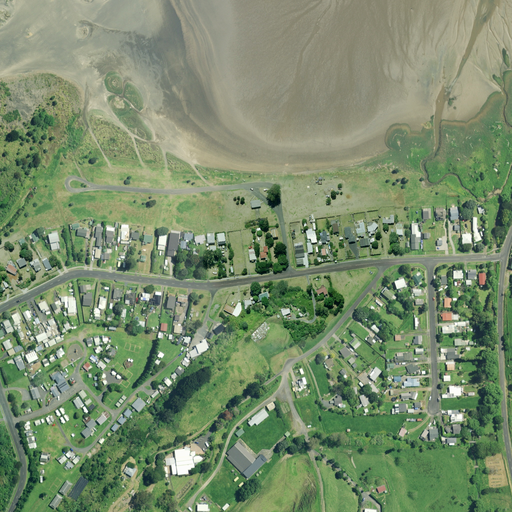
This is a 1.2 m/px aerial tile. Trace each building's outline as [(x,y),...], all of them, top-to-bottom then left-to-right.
[(459,219),(457,207),(449,209),(451,217),(450,217),(451,221),(459,219)] [(431,219),(431,209),(423,209),(423,220),(431,219)] [(447,223),(440,211),(436,213),(442,223),(443,223),(444,225),(447,223)] [(396,216),(392,216),(392,220),(384,220),(384,224),(396,224),(396,216)] [(474,234),(474,238),(476,242),(481,240),(477,229),(477,218),(473,217),(473,231),(474,234)] [(367,233),(365,223),(360,224),(361,229),(357,230),(359,237),(362,237),(363,238),(369,236),(368,233),(367,233)] [(376,232),(380,226),(376,223),(374,226),(369,228),(370,233),(371,237),(373,237),(373,235),(376,234),(376,232)] [(107,234),(106,243),(108,244),(108,247),(112,247),(114,227),(106,226),(106,234),(107,234)] [(417,226),(411,226),(412,234),(411,234),(411,250),(419,250),(418,242),(421,242),(420,232),(417,232),(417,226)] [(87,229),(84,228),(84,230),(77,229),(76,236),(85,237),(85,238),(89,238),(90,232),(86,231),(87,229)] [(352,231),(351,228),(345,228),(347,239),(350,238),(351,243),(357,242),(356,237),(354,237),(353,231),(352,231)] [(170,231),(167,255),(174,255),(175,248),(177,249),(180,232),(170,231)] [(318,243),(316,232),(307,234),(309,240),(312,239),(312,242),(314,242),(314,243),(318,243)] [(323,246),(323,244),(329,243),(329,241),(331,241),(330,237),(328,237),(327,232),(323,233),(324,236),(322,237),(322,242),(320,243),(321,246),(323,246)] [(50,243),(52,250),(60,249),(59,242),(57,233),(48,235),(50,243)] [(166,235),(159,234),(158,250),(164,250),(166,235)] [(193,234),(185,234),(184,240),(186,240),(186,242),(188,242),(188,241),(191,241),(191,239),(193,239),(193,234)] [(226,245),(225,234),(218,235),(219,246),(226,245)] [(471,243),(470,234),(462,235),(462,245),(464,245),(464,244),(471,243)] [(152,236),(144,235),(143,244),(147,245),(147,242),(152,243),(152,236)] [(205,240),(204,235),(195,237),(196,244),(200,243),(200,245),(203,244),(203,241),(205,240)] [(305,257),(303,247),(296,248),(297,258),(305,257)] [(257,260),(255,250),(249,251),(251,262),(257,260)] [(26,266),(23,259),(17,262),(20,269),(26,266)] [(52,269),(47,259),(42,261),(47,271),(52,269)] [(41,270),(37,261),(30,264),(31,267),(33,266),(36,273),(41,270)] [(17,270),(9,266),(6,272),(15,276),(17,270)] [(423,278),(419,273),(412,277),(417,286),(422,283),(420,280),(423,278)] [(398,279),(399,280),(394,282),(396,289),(406,287),(403,279),(403,278),(398,279)] [(121,289),(115,288),(113,299),(120,299),(121,289)] [(329,295),(326,288),(317,292),(319,296),(324,294),(326,297),(329,295)] [(396,298),(385,289),(381,293),(389,300),(392,297),(394,300),(396,298)] [(91,306),(91,294),(83,293),(83,306),(91,306)] [(135,293),(131,293),(131,294),(125,294),(125,300),(129,301),(129,303),(135,304),(135,293)] [(269,300),(269,298),(270,298),(269,293),(260,296),(260,297),(259,298),(261,302),(269,300)] [(160,296),(155,295),(154,299),(151,298),(151,302),(154,302),(154,305),(159,305),(160,296)] [(175,297),(168,296),(168,300),(167,300),(166,308),(174,309),(175,297)] [(75,298),(68,298),(69,309),(68,309),(68,313),(76,313),(75,311),(78,311),(77,306),(76,306),(75,298)] [(225,301),(222,307),(236,314),(242,303),(237,300),(234,306),(225,301)] [(48,309),(45,301),(38,305),(41,311),(44,309),(45,311),(48,309)] [(51,305),(54,311),(55,314),(61,311),(60,308),(59,306),(61,304),(59,301),(51,305)] [(252,306),(251,301),(244,302),(246,310),(248,310),(248,306),(252,306)] [(288,310),(288,308),(282,310),(284,317),(291,314),(290,310),(288,310)] [(31,317),(28,310),(23,313),(27,322),(31,320),(30,318),(31,317)] [(21,319),(18,313),(11,316),(17,329),(20,328),(18,324),(20,323),(19,320),(21,319)] [(60,333),(53,319),(48,321),(54,334),(56,333),(57,335),(60,333)] [(11,326),(8,320),(3,322),(4,325),(4,326),(7,334),(13,331),(10,326),(11,326)] [(220,321),(212,327),(216,332),(224,326),(220,321)] [(454,327),(454,333),(463,333),(463,328),(461,328),(461,326),(469,326),(469,321),(457,322),(457,327),(454,327)] [(181,325),(179,325),(178,326),(174,325),(174,333),(180,333),(180,332),(182,332),(183,326),(181,326),(181,325)] [(381,331),(374,325),(371,329),(378,334),(381,331)] [(454,327),(454,325),(449,325),(449,327),(442,327),(442,334),(454,333),(454,327)] [(47,338),(45,332),(35,337),(38,342),(47,338)] [(62,341),(60,336),(48,342),(50,347),(62,341)] [(376,342),(369,336),(366,340),(372,346),(376,342)] [(422,344),(421,336),(415,336),(415,339),(413,339),(414,345),(422,344)] [(207,337),(195,342),(197,347),(187,352),(191,360),(203,354),(202,352),(212,348),(207,337)] [(359,342),(356,339),(350,344),(355,350),(361,344),(359,342)] [(12,347),(8,340),(3,343),(6,350),(12,347)] [(350,355),(346,347),(340,351),(344,359),(350,355)] [(116,352),(111,348),(107,353),(112,357),(116,352)] [(461,358),(461,355),(456,355),(456,353),(454,353),(453,348),(443,349),(443,353),(445,353),(445,356),(447,356),(447,359),(461,358)] [(395,362),(412,361),(412,353),(397,354),(397,357),(395,357),(395,362)] [(23,361),(20,355),(14,358),(17,365),(16,365),(18,368),(19,368),(20,371),(25,368),(22,361),(23,361)] [(333,363),(330,359),(325,362),(326,364),(324,366),(326,368),(333,363)] [(106,366),(100,361),(96,366),(99,368),(100,367),(103,369),(106,366)] [(454,362),(446,362),(446,365),(447,365),(447,371),(454,370),(454,362)] [(92,367),(87,363),(83,367),(88,372),(92,367)] [(413,367),(412,364),(406,367),(409,374),(419,370),(417,366),(413,367)] [(185,371),(180,367),(175,371),(180,376),(185,371)] [(381,372),(376,367),(373,370),(372,369),(368,374),(370,376),(369,378),(374,381),(381,372)] [(51,374),(61,391),(70,385),(59,369),(51,374)] [(339,372),(343,376),(346,379),(348,377),(345,374),(347,372),(343,369),(339,372)] [(172,383),(166,377),(163,381),(169,387),(172,383)] [(411,379),(411,378),(407,378),(407,382),(404,382),(404,387),(419,386),(419,379),(411,379)] [(379,391),(372,384),(368,388),(375,395),(379,391)] [(59,393),(54,386),(50,389),(54,396),(59,393)] [(463,386),(453,386),(449,387),(449,393),(447,393),(447,398),(454,398),(454,396),(460,396),(460,393),(463,392),(463,386)] [(40,397),(37,388),(30,390),(33,400),(40,397)] [(87,396),(83,390),(78,393),(82,399),(87,396)] [(418,394),(410,391),(409,394),(401,394),(401,398),(409,398),(416,400),(418,394)] [(144,402),(137,395),(130,402),(137,409),(144,402)] [(365,398),(364,395),(359,397),(363,406),(369,404),(368,401),(369,400),(367,397),(365,398)] [(341,405),(341,398),(334,398),(334,401),(330,401),(330,403),(334,403),(334,406),(339,406),(339,408),(345,408),(345,405),(341,405)] [(276,408),(273,402),(266,406),(269,411),(276,408)] [(406,412),(405,404),(395,405),(395,413),(406,412)] [(266,413),(260,406),(246,419),(252,425),(266,413)] [(132,413),(128,409),(124,414),(128,418),(132,413)] [(459,415),(459,410),(451,411),(451,417),(450,417),(451,422),(462,421),(461,415),(459,415)] [(101,411),(94,417),(98,421),(105,416),(101,411)] [(91,416),(85,421),(89,426),(95,421),(91,416)] [(127,419),(122,416),(118,421),(122,425),(127,419)] [(79,430),(84,435),(90,429),(85,424),(79,430)] [(437,438),(437,427),(433,427),(433,429),(429,430),(429,441),(434,440),(434,438),(437,438)] [(406,430),(401,428),(398,435),(403,437),(406,430)] [(244,432),(241,429),(235,434),(239,437),(244,432)] [(259,452),(254,457),(237,439),(225,451),(227,453),(225,455),(247,477),(266,458),(259,452)] [(190,447),(173,449),(177,473),(186,473),(186,468),(193,467),(193,462),(202,460),(203,457),(192,452),(190,447)] [(64,456),(62,458),(61,457),(58,460),(59,461),(61,464),(67,459),(64,456)] [(134,471),(126,466),(123,472),(131,476),(134,471)]
